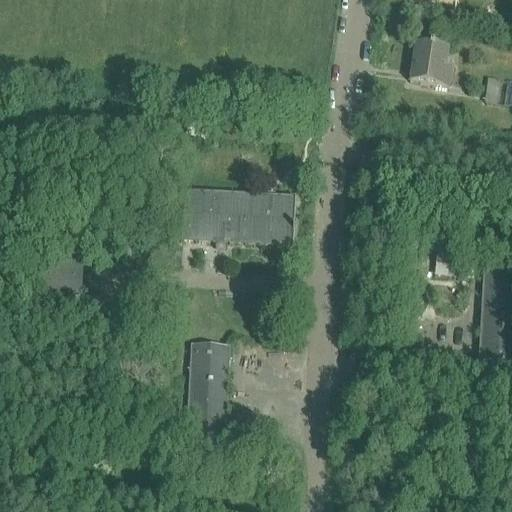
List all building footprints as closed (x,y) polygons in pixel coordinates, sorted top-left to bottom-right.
[(445,71),(448,52),(415,47),(411,73),(421,75),(419,87),(449,91),(452,72),(445,71)] [(488,82),(485,106),(496,108),(499,84),(488,82)] [(184,197),(182,242),(292,248),(293,234),(295,235),(295,231),(293,231),(293,224),(295,203),(274,202),(275,196),(267,195),(267,201),(184,197)] [(437,267),(475,271),(477,256),(451,253),(453,235),(432,232),(430,251),(438,252),(437,267)] [(33,296),(81,299),(83,266),(82,266),(82,264),(34,262),(33,296)] [(478,364),(511,366),(511,272),(483,270),(478,364)] [(108,320),(78,319),(72,318),(72,336),(106,337),(108,320)] [(186,443),(222,445),(225,445),(229,351),(191,349),(186,443)] [(456,440),(477,442),(479,405),(458,404),(456,440)] [(350,511),(381,511),(383,492),(352,491),(350,511)]
